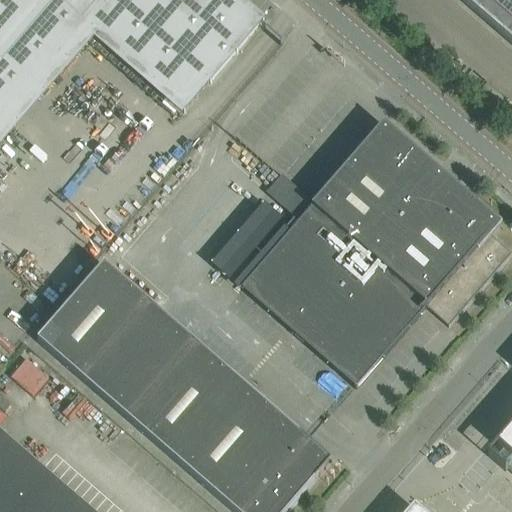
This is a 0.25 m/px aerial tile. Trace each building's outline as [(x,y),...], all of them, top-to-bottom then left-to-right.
[(0,0),(0,53),(46,0),(119,0),(212,81),(260,25),(230,0),(0,0)] [(511,0),(459,0),(511,45),(511,0)] [(499,227),(460,193),(460,191),(460,190),(460,189),(460,188),(459,187),(457,186),(456,185),(455,185),(454,186),(453,186),(452,186),(383,126),(381,128),(382,129),(241,291),(356,391),(426,310),(449,329),(511,257),(489,238),(499,227)] [(83,384),(150,307),(104,268),(37,344),(83,384)] [(290,511),(331,464),(194,345),(127,422),(230,511),(290,511)] [(35,365),(18,383),(50,412),(66,394),(35,365)] [(72,417),(79,423),(95,406),(88,400),(72,417)] [(94,443),(110,421),(101,414),(85,436),(94,443)] [(511,429),(496,448),(511,461),(511,429)] [(89,511),(0,434),(0,511),(89,511)]
